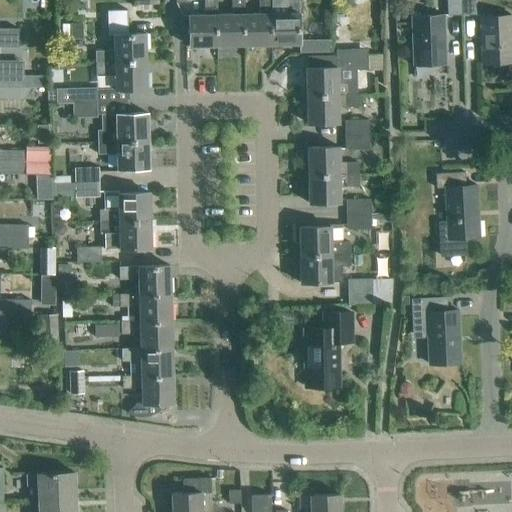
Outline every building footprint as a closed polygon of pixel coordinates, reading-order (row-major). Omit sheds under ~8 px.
[(216,16),(217,16),(216,0),(203,0),(204,16),(188,16),(189,48),(217,47),(216,16)] [(243,15),(244,15),(243,0),(231,0),(232,15),(217,16),(216,16),(217,47),(244,47),(243,15)] [(271,15),(270,0),(258,0),(259,15),(244,15),(243,15),(244,47),(271,46),(271,15)] [(271,15),(271,46),(299,45),(299,41),(298,0),(285,0),(286,14),(271,15)] [(446,0),(447,16),(462,16),(460,0),(446,0)] [(460,0),(462,16),(474,15),(473,0),(460,0)] [(145,35),(127,35),(127,11),(107,11),(107,36),(113,36),(114,51),(95,52),(95,64),(145,62),(145,35)] [(413,67),(445,66),(443,16),(411,17),(413,67)] [(481,64),(511,63),(511,25),(511,16),(480,17),(481,64)] [(0,47),(17,48),(18,30),(0,29),(0,47)] [(330,41),(299,41),(299,45),(299,54),(330,53),(330,41)] [(306,97),(356,96),(356,71),(367,70),(366,56),(355,56),(355,51),(335,51),(336,68),(305,69),(306,97)] [(145,62),(95,64),(96,76),(114,75),(115,91),(146,90),(145,62)] [(0,76),(0,87),(46,88),(46,77),(0,76)] [(56,104),(72,104),(96,103),(96,89),(56,90),(56,104)] [(356,96),(306,97),(306,125),(338,124),(338,108),(357,108),(356,96)] [(96,103),(72,104),(72,119),(97,118),(96,103)] [(97,143),(148,142),(147,114),(115,115),(101,115),(101,131),(97,132),(97,143)] [(344,136),(368,136),(368,121),(344,121),(344,136)] [(368,136),(344,136),(345,151),(369,150),(368,136)] [(148,142),(97,143),(98,155),(116,155),(117,171),(148,170),(148,142)] [(0,163),(49,164),(49,148),(25,147),(25,151),(0,151),(0,163)] [(308,176),(358,175),(358,164),(339,164),(339,148),(307,149),(308,176)] [(49,180),(49,164),(0,163),(0,174),(25,176),(25,179),(49,180)] [(74,184),(99,183),(98,168),(74,169),(74,184)] [(465,187),(464,173),(435,175),(436,189),(444,188),(446,222),(438,222),(440,258),(466,256),(465,239),(479,238),(477,186),(465,187)] [(358,175),(308,176),(308,204),(340,203),(339,188),(358,187),(358,175)] [(74,185),(75,199),(99,198),(99,183),(74,184),(74,185)] [(54,200),(75,199),(74,185),(54,186),(54,200)] [(99,223),(150,221),(149,194),(119,194),(119,192),(104,193),(104,211),(99,211),(99,223)] [(346,216),(370,215),(370,201),(345,201),(346,216)] [(370,215),(346,216),(346,230),(370,230),(370,215)] [(150,221),(99,223),(100,235),(105,235),(105,251),(151,249),(150,221)] [(0,237),(28,238),(28,225),(0,224),(0,237)] [(299,256),(349,255),(349,243),(342,243),(341,226),(329,226),(329,228),(299,228),(299,256)] [(28,249),(28,238),(0,237),(0,259),(1,260),(1,249),(28,249)] [(76,264),(101,263),(100,248),(76,248),(76,264)] [(349,255),(299,256),(300,284),(341,283),(341,267),(350,267),(349,255)] [(138,295),(170,294),(169,267),(119,268),(119,280),(138,280),(138,295)] [(57,303),(58,276),(44,275),(43,303),(57,303)] [(347,305),(372,305),(371,280),(347,281),(347,305)] [(139,307),(139,322),(139,323),(171,322),(170,294),(138,295),(119,295),(120,308),(139,307)] [(447,312),(446,305),(446,298),(410,300),(412,339),(427,338),(428,365),(461,363),(458,312),(447,312)] [(0,311),(30,313),(30,301),(0,300),(0,311)] [(0,324),(30,325),(30,313),(0,311),(0,324)] [(303,389),(341,389),(340,345),(353,344),(352,312),(321,312),(321,328),(302,329),(303,369),(295,377),(303,384),(303,389)] [(41,349),(58,348),(56,315),(40,316),(41,349)] [(171,349),(171,322),(139,323),(139,322),(138,322),(120,323),(121,335),(139,334),(140,349),(140,350),(171,349)] [(120,325),(95,325),(95,338),(119,338),(120,325)] [(172,376),(171,349),(140,350),(140,349),(121,350),(121,362),(129,362),(130,377),(172,376)] [(69,395),(84,394),(83,372),(69,372),(69,395)] [(173,404),(172,376),(130,377),(122,377),(122,390),(141,389),(141,404),(135,404),(135,405),(127,413),(127,414),(135,417),(144,418),(153,415),(161,410),(156,405),(173,404)] [(399,387),(399,396),(402,399),(408,398),(410,395),(410,386),(406,383),(402,383),(399,387)] [(38,501),(75,500),(74,473),(26,475),(26,487),(37,487),(38,501)] [(171,511),(201,511),(201,494),(211,494),(210,479),(182,480),(183,494),(171,495),(171,511)] [(239,491),(239,483),(233,484),(234,491),(228,491),(229,505),(240,504),(240,491),(239,491)] [(250,511),(269,511),(270,495),(250,496),(250,511)] [(309,511),(339,511),(339,495),(309,496),(309,511)] [(75,511),(75,500),(38,501),(38,511),(75,511)]
